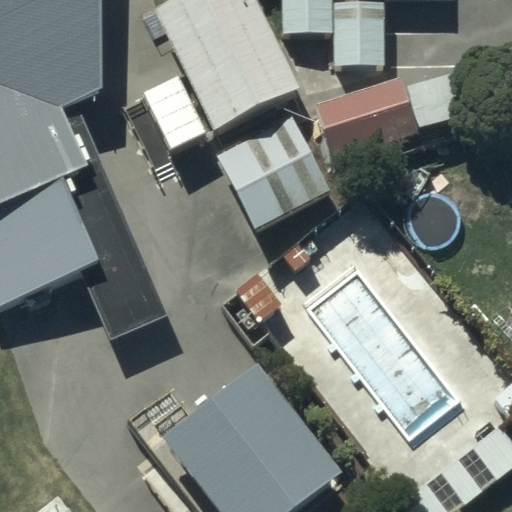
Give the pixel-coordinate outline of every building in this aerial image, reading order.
[(91,0),(0,0),(0,311),(80,278),(109,345),(167,320),(76,105),(121,86),(106,50),(92,56),(91,0)] [(179,0),(145,15),(201,140),(290,101),(244,0),(179,0)] [(329,41),(330,10),(329,0),(273,0),(274,41),(329,41)] [(330,10),(329,41),(329,74),(379,75),(379,10),(330,10)] [(393,88),(309,113),(325,167),(409,142),(393,88)] [(282,124),(210,162),(249,237),(321,200),(282,124)] [(332,224),(230,306),(251,331),(252,331),(373,476),(400,511),(459,511),(511,469),(511,450),(497,432),(511,421),(425,314),(429,311),(383,253),(366,266),(332,224)] [(165,457),(145,476),(171,511),(326,511),(350,494),(263,382),(165,457)]
